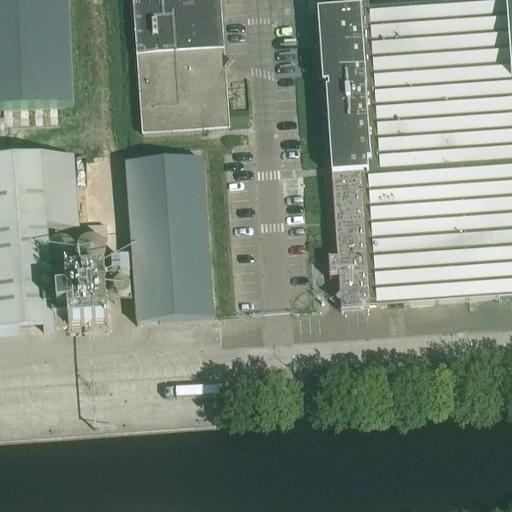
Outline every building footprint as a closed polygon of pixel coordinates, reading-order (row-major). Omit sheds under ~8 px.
[(67,0),(0,0),(0,110),(73,107),(67,0)] [(133,0),(143,139),(228,133),(221,23),(219,0),(133,0)] [(511,0),(318,14),(323,89),(331,88),(331,95),(327,96),(332,161),(341,160),(343,182),(334,183),(340,264),(328,264),(330,282),(341,281),(343,311),(511,299),(511,0)] [(48,234),(78,232),(72,162),(0,167),(0,342),(107,333),(103,283),(68,286),(67,277),(52,279),(48,234)] [(137,329),(213,324),(201,163),(125,170),(137,329)] [(111,268),(112,285),(130,284),(129,266),(111,268)]
